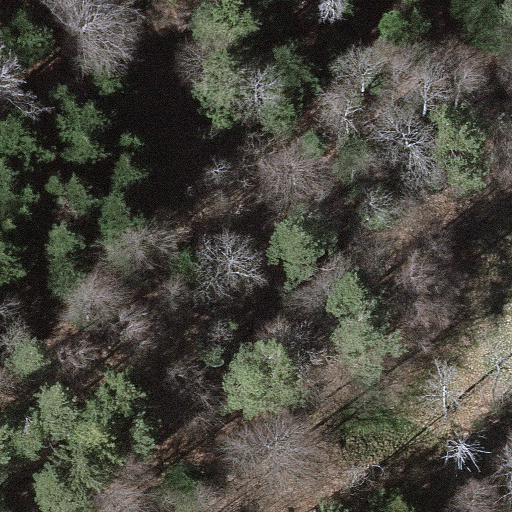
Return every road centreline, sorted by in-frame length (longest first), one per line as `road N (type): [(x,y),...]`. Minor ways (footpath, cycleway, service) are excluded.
road 1 (track): [(173,429),(511,462)]
road 2 (track): [(173,429),(0,510)]
